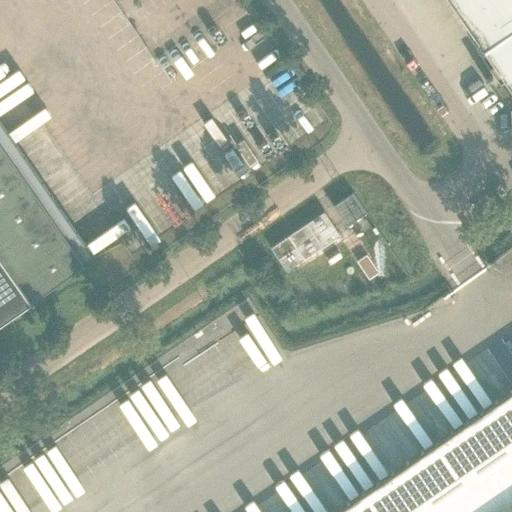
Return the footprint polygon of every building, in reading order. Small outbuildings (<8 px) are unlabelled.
[(511,0),(454,0),(511,81),(511,0)] [(0,325),(85,266),(0,142),(0,325)] [(353,220),(372,207),(358,187),(339,199),(353,220)] [(329,206),(312,218),(276,242),(291,265),(345,229),(329,206)] [(368,278),(378,272),(366,254),(357,260),(368,278)] [(511,511),(511,384),(324,511),(511,511)]
